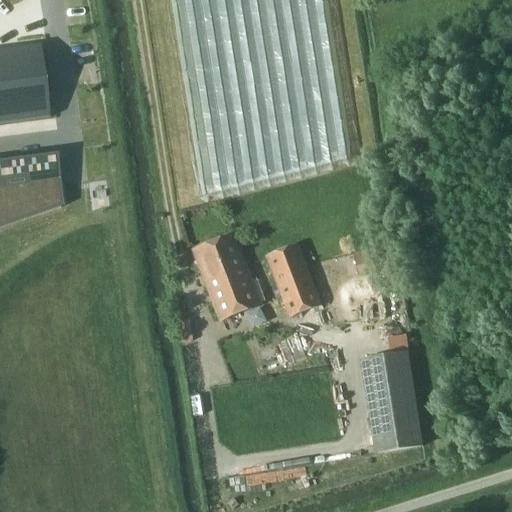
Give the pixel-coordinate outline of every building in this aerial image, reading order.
[(318,0),(161,0),(191,196),(344,170),(318,0)] [(0,125),(32,121),(22,49),(0,51),(0,125)] [(0,214),(63,207),(56,156),(0,163),(0,214)] [(235,237),(195,253),(222,322),(261,307),(235,237)] [(291,318),(321,307),(298,247),(268,259),(291,318)] [(358,275),(386,269),(382,249),(354,255),(358,275)] [(388,340),(391,360),(409,357),(406,337),(388,340)] [(409,357),(361,364),(376,455),(423,447),(409,357)]
